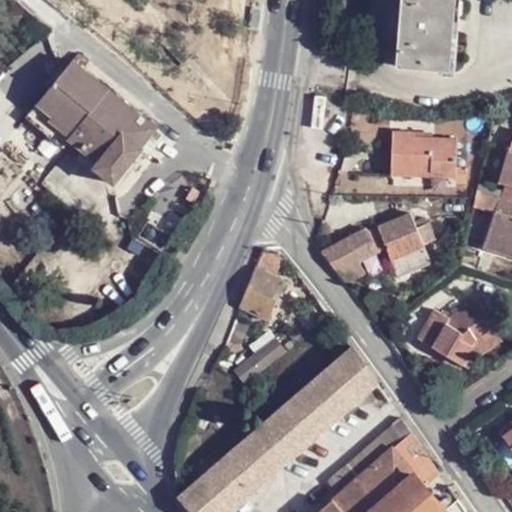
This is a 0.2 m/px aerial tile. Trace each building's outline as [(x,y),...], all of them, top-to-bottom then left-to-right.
[(451,68),(457,0),(405,0),(401,65),(451,68)] [(156,124),(73,57),(65,66),(37,101),(72,131),(67,137),(93,160),(90,163),(93,165),(92,167),(112,182),(143,145),(141,143),(156,124)] [(72,131),(37,101),(24,116),(89,171),(92,167),(93,165),(90,163),(93,160),(67,137),(72,131)] [(437,166),(462,168),(463,137),(420,135),(420,129),(398,128),(396,172),(436,174),(437,166)] [(507,196),(511,197),(511,155),(503,180),(511,182),(507,196)] [(462,176),(462,168),(437,166),(436,174),(462,176)] [(511,197),(507,196),(504,195),(487,245),(511,254),(511,197)] [(411,216),(379,228),(388,253),(391,259),(424,246),(418,233),(413,222),(411,216)] [(427,216),(413,222),(418,233),(431,227),(427,216)] [(431,227),(418,233),(424,246),(436,240),(431,227)] [(368,234),(380,256),(388,253),(379,228),(368,234)] [(366,230),(324,253),(339,275),(349,288),(366,276),(359,267),(380,256),(368,234),(366,230)] [(424,246),(391,259),(399,278),(432,265),(424,246)] [(263,248),(257,265),(274,275),(282,259),(263,248)] [(274,275),(257,265),(240,306),(268,320),(287,281),(274,275)] [(483,346),(503,337),(490,308),(459,324),(445,312),(425,339),(466,370),(483,346)] [(510,351),(503,337),(483,346),(466,370),(473,375),(487,355),(489,360),(510,351)] [(275,338),(230,366),(241,383),(286,356),(275,338)] [(375,376),(354,348),(186,492),(181,497),(193,511),(228,511),(379,383),(375,376)] [(414,432),(404,419),(329,481),(341,494),(414,432)] [(429,485),(443,474),(414,432),(341,494),(319,511),(448,511),(446,508),(457,500),(448,487),(437,496),(429,485)] [(465,511),(457,500),(446,508),(448,511),(465,511)]
